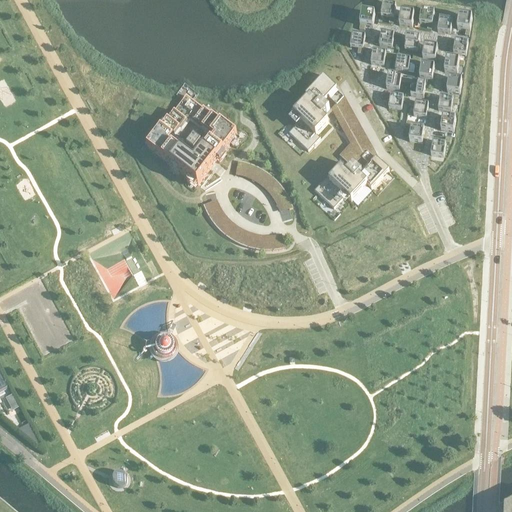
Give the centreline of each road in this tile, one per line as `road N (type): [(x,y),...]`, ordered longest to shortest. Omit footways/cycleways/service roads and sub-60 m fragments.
road 1 (residential): [(423,170),(445,38),(376,28),(363,75)]
road 2 (residential): [(278,229),(319,254),(345,311),(455,255)]
road 3 (residential): [(483,471),(495,240)]
road 4 (residential): [(495,240),(511,23)]
road 5 (residential): [(278,229),(262,196),(237,183),(223,185),(228,213),(274,229)]
road 6 (residential): [(428,196),(378,149),(343,84)]
